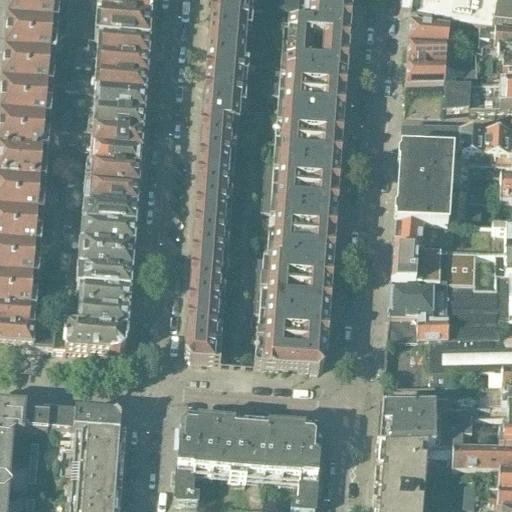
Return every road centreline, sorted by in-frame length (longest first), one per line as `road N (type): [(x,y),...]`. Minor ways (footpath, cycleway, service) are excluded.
road 1 (residential): [(347,410),(360,373),(383,0)]
road 2 (residential): [(173,0),(156,242),(165,282),(150,395)]
road 3 (residential): [(150,395),(347,410)]
